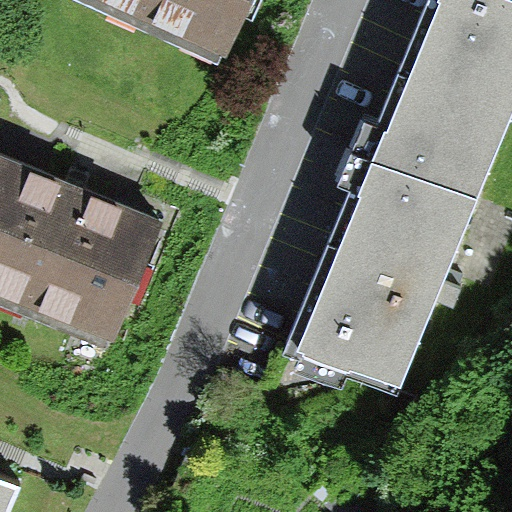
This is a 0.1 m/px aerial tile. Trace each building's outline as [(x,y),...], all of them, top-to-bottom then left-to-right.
[(245,0),(117,0),(223,49),(245,0)] [(511,105),(511,0),(427,0),(367,148),(476,193),(511,105)] [(476,193),(367,148),(287,343),(396,388),(476,193)] [(158,217),(0,152),(0,284),(112,330),(158,217)] [(341,452),(307,488),(333,511),(383,511),(405,488),(368,454),(357,466),(341,452)] [(0,511),(4,511),(17,479),(0,472),(0,511)]
